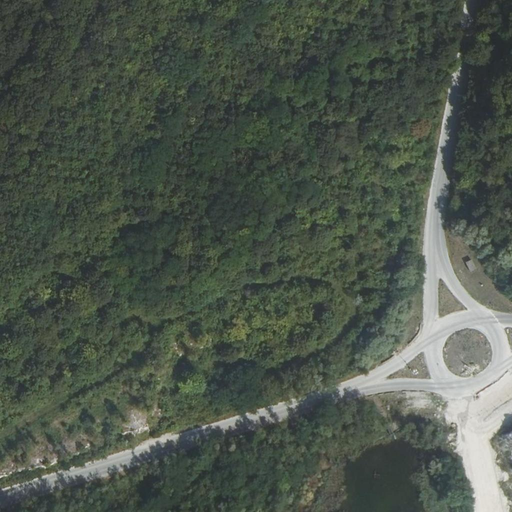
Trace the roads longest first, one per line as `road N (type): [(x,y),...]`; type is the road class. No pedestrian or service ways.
road 1 (track): [(162,327),(228,290),(332,283),(356,305),(334,339),(270,365),(210,364),(184,375),(176,344)]
road 2 (track): [(0,177),(25,169),(120,0)]
road 3 (track): [(0,436),(96,384),(162,327)]
road 4 (track): [(162,327),(133,315),(0,380)]
road 5 (track): [(481,511),(455,389)]
